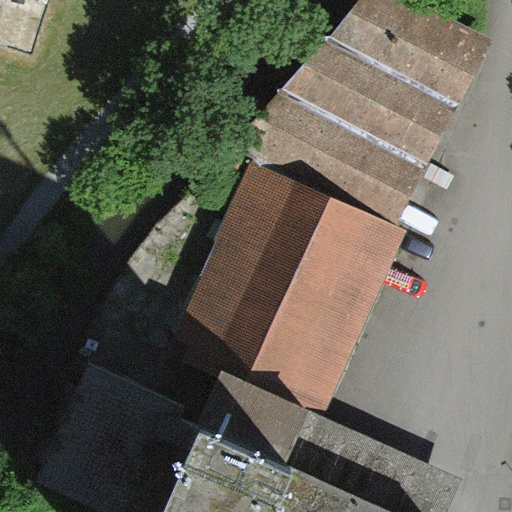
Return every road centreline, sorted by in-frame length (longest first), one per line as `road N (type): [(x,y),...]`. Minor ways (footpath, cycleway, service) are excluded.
road 1 (residential): [(471,511),(458,437),(504,0)]
road 2 (track): [(0,260),(109,118),(221,0)]
